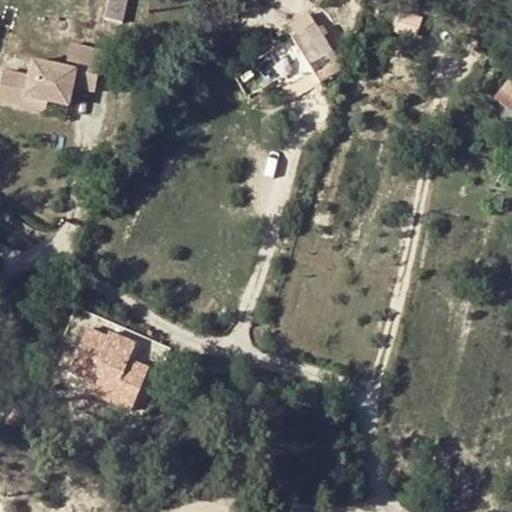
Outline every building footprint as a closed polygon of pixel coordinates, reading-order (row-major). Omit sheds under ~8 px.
[(312,28),(298,37),(325,78),(339,69),(312,28)] [(325,78),(298,37),(291,41),(318,83),(325,78)] [(7,72),(3,101),(29,104),(30,96),(74,102),(77,83),(78,75),(101,78),(105,48),(72,44),(69,64),(34,59),(32,76),(7,72)] [(101,78),(78,75),(77,83),(100,86),(101,78)] [(511,102),(511,80),(509,78),(498,92),(511,102)] [(511,102),(498,92),(493,98),(511,112),(511,102)] [(124,358),(130,342),(105,332),(99,349),(104,351),(96,370),(140,389),(148,368),(124,358)] [(81,430),(86,418),(68,411),(63,422),(81,430)]
